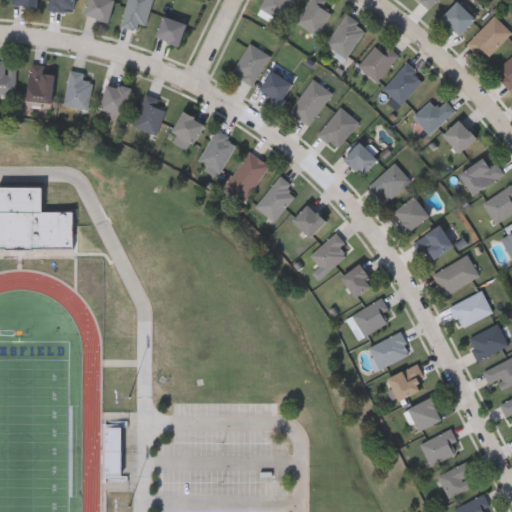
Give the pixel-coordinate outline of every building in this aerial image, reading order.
[(38,0),(13,0),(13,9),(39,9),(38,0)] [(49,10),(49,0),(74,0),(73,13),(49,10)] [(115,0),(109,22),(85,16),(89,0),(115,0)] [(153,0),(144,32),(121,25),(128,0),(153,0)] [(293,0),(282,20),(261,8),(265,0),(293,0)] [(329,0),(326,6),(333,10),(318,36),(297,23),(310,0),(329,0)] [(437,0),(428,9),(419,0),(437,0)] [(442,18),(458,2),(476,20),(460,36),(442,18)] [(327,43),(348,14),(368,30),(346,58),(327,43)] [(187,24),(180,46),(156,38),(163,16),(187,24)] [(511,33),(511,34),(485,61),(468,43),(495,16),(511,33)] [(254,85),(233,72),(250,43),(271,56),(254,85)] [(377,82),(359,65),(377,46),(384,52),(389,46),(400,56),(377,82)] [(500,67),(511,57),(511,90),(511,91),(501,79),(506,75),(500,67)] [(0,94),(0,60),(7,60),(7,69),(16,69),(16,94),(0,94)] [(388,100),(391,97),(382,89),(408,63),(426,80),(397,109),(388,100)] [(55,74),(51,104),(27,101),(31,64),(43,65),(42,73),(55,74)] [(89,109),(65,105),(71,71),(85,73),(84,80),(94,82),(89,109)] [(293,84),(281,103),(260,91),(271,71),(293,84)] [(290,111),(313,79),(333,94),(310,126),(290,111)] [(123,118),(100,112),(108,82),(132,88),(123,118)] [(158,135),(135,127),(147,94),(161,99),(158,106),(167,110),(158,135)] [(431,134),(414,116),(432,100),(439,108),(447,101),(456,111),(431,134)] [(318,133),(343,107),(360,124),(336,150),(318,133)] [(194,144),(172,132),(183,111),(205,123),(194,144)] [(443,134),(459,119),(477,136),(461,152),(443,134)] [(218,173),(198,159),(220,130),(239,145),(218,173)] [(379,159),(362,175),(345,157),(361,141),(379,159)] [(270,165),(245,203),(224,189),(250,151),(270,165)] [(497,161),(505,175),(472,193),(460,172),(484,158),(489,165),(497,161)] [(380,195),(370,184),(396,162),(411,180),(390,199),(384,192),(380,195)] [(297,196),(275,222),(256,206),(282,175),(294,185),(290,190),(297,196)] [(511,213),(497,223),(483,203),(511,184),(511,213)] [(0,187),(43,187),(43,211),(74,211),(74,250),(0,249),(0,187)] [(393,213),(414,195),(430,215),(409,232),(393,213)] [(293,219),(309,204),(327,221),(311,237),(293,219)] [(454,244),(429,263),(414,242),(439,224),(454,244)] [(511,256),(502,236),(511,231),(511,256)] [(343,248),(349,254),(328,273),(311,255),(337,232),(347,244),(343,248)] [(433,275),(468,254),(480,276),(445,296),(433,275)] [(374,285),(355,297),(342,275),(361,263),(374,285)] [(460,327),(450,305),(483,291),(493,313),(460,327)] [(390,309),(384,313),(389,322),(360,339),(348,318),(383,298),(390,309)] [(468,338),(498,323),(509,345),(479,360),(468,338)] [(412,353),(379,368),(369,346),(402,331),(412,353)] [(489,384),(483,371),(511,356),(511,384),(502,389),(497,380),(489,384)] [(425,377),(420,379),(424,387),(398,400),(387,378),(418,362),(425,377)] [(408,407),(434,396),(444,418),(418,430),(408,407)] [(501,404),(511,398),(511,414),(507,417),(501,404)] [(455,454),(432,466),(421,444),(451,427),(458,440),(450,444),(455,454)] [(474,472),(466,477),(471,486),(451,498),(438,477),(467,460),(474,472)] [(492,506),(483,511),(455,511),(454,510),(484,493),(492,506)]
